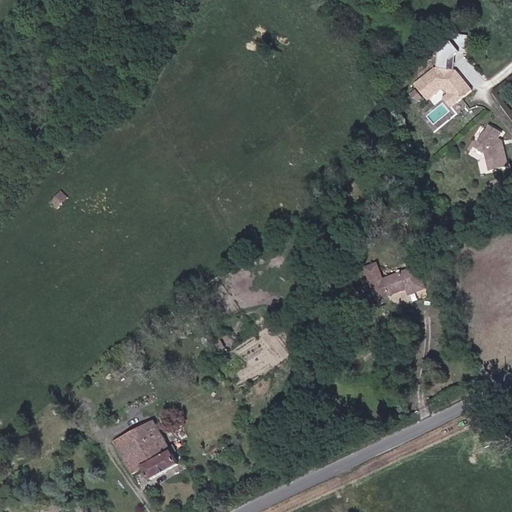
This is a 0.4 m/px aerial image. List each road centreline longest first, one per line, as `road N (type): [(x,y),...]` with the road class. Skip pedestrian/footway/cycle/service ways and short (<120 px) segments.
road 1 (unclassified): [(511,380),(252,511)]
road 2 (unknown): [(422,430),(422,304)]
